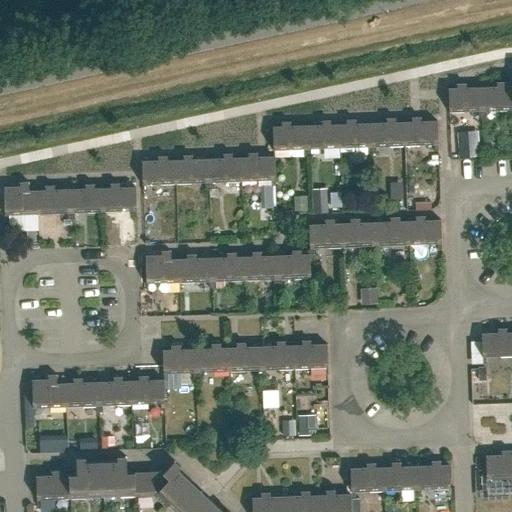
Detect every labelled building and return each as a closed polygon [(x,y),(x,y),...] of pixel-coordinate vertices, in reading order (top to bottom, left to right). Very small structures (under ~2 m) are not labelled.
[(511,85),(506,86),(506,82),(497,82),(497,86),(465,88),(465,83),(457,84),(457,88),(448,88),(449,114),(466,113),(466,110),(478,110),(479,117),(486,117),(486,109),(498,109),(498,112),(511,111),(511,85)] [(434,151),(438,151),(437,121),(420,121),(420,117),(412,117),(412,121),(403,122),(404,147),(421,147),(421,144),(434,143),(434,151)] [(372,153),(376,153),(375,145),(388,145),(388,148),(404,147),(403,122),(395,122),(395,118),(387,118),(387,122),(371,123),(372,153)] [(368,146),(368,153),(372,153),(371,123),(355,123),(355,119),(346,120),(346,124),(338,124),(339,150),(356,149),(356,146),(368,146)] [(322,147),(323,150),(339,150),(338,124),(330,124),(330,120),(321,121),(322,125),(306,125),(307,155),(310,155),(310,148),(322,147)] [(291,148),(303,148),(303,156),(307,155),(306,125),(290,126),(290,122),(281,122),(281,126),(273,126),(273,152),(291,151),(291,148)] [(476,145),(457,146),(458,158),(477,157),(476,145)] [(232,153),(223,154),(224,158),(208,158),(209,189),(212,189),(212,181),(224,180),(225,183),(241,183),(240,157),(232,158),(232,153)] [(248,153),(248,157),(240,157),(241,183),(258,182),(258,179),(271,179),(271,186),(275,186),(274,156),(257,157),(257,153),(248,153)] [(183,155),(183,159),(175,160),(176,185),(193,185),(193,182),(205,181),(205,189),(209,189),(208,158),(192,159),(192,155),(183,155)] [(143,191),(147,191),(147,183),(159,183),(160,186),(176,185),(175,160),(167,160),(167,156),(158,156),(158,160),(142,161),(143,191)] [(20,182),(20,186),(4,187),(5,221),(9,221),(9,214),(18,213),(18,216),(38,216),(37,190),(29,190),(29,182),(20,182)] [(110,183),(110,187),(102,188),(103,213),(120,213),(120,210),(133,209),(133,217),(137,217),(135,187),(119,187),(119,183),(110,183)] [(102,188),(94,188),(94,184),(85,184),(85,188),(70,189),(71,219),(75,219),(74,211),(86,211),(87,214),(103,213),(102,188)] [(45,185),(45,190),(37,190),(38,216),(55,215),(55,212),(67,212),(67,219),(71,219),(70,189),(54,189),(54,185),(45,185)] [(271,186),(259,187),(260,208),(272,207),(271,186)] [(287,205),(299,206),(300,189),(287,189),(287,205)] [(408,246),(429,246),(428,243),(437,242),(438,250),(442,250),(440,220),(424,220),(424,216),(415,217),(415,221),(407,221),(408,246)] [(376,252),(379,252),(379,244),(391,244),(391,247),(408,246),(407,221),(399,221),(399,217),(390,217),(390,221),(375,222),(376,252)] [(343,249),(360,248),(359,245),(372,245),(372,252),(376,252),(375,222),(359,222),(359,218),(350,219),(350,223),(342,223),(343,249)] [(309,224),(310,254),(310,255),(314,254),(313,247),(326,246),(326,249),(343,249),(342,223),(334,223),(334,219),(325,219),(325,224),(309,224)] [(145,255),(147,290),(150,290),(150,282),(163,282),(163,285),(180,284),(179,259),(171,259),(170,250),(162,251),(162,255),(145,255)] [(310,254),(301,254),(301,250),(292,250),(292,254),(276,255),(277,285),(281,285),(281,278),(293,277),(293,280),(311,280),(310,255),(310,254)] [(252,252),(252,256),(244,256),(245,282),(269,281),(269,278),(274,278),(274,286),(277,285),(276,255),(261,256),(261,251),(252,252)] [(244,256),(236,257),(236,252),(227,253),(227,257),(211,257),(212,288),(216,288),(216,280),(228,280),(228,283),(245,282),(244,256)] [(187,254),(187,258),(179,259),(180,284),(196,284),(196,281),(208,280),(209,288),(212,288),(211,257),(196,258),(196,254),(187,254)] [(511,332),(506,332),(506,328),(498,329),(498,333),(481,333),(482,363),(486,363),(486,356),(499,355),(499,358),(511,357),(511,332)] [(474,334),(464,334),(464,356),(474,356),(474,334)] [(301,340),(302,345),(293,345),(294,371),(311,370),(311,367),(324,366),(324,374),(328,374),(327,344),(310,344),(310,340),(301,340)] [(276,341),(277,345),(261,346),(262,376),(266,376),(265,369),(278,368),(278,371),(294,371),(293,345),(285,345),(285,341),(276,341)] [(236,343),(236,347),(228,347),(229,373),(246,372),(246,369),(258,369),(258,377),(262,376),(261,346),(245,347),(245,342),(236,343)] [(211,344),(211,348),(196,348),(197,379),(200,379),(200,371),(205,371),(205,374),(229,373),(228,347),(220,348),(220,343),(211,344)] [(180,345),(171,345),(171,349),(162,350),(163,375),(181,375),(181,372),(193,371),(193,379),(197,379),(196,348),(180,349),(180,345)] [(49,406),(49,409),(66,408),(65,383),(57,383),(57,374),(48,375),(48,379),(32,379),(33,414),(37,414),(36,406),(49,406)] [(138,376),(139,380),(130,380),(131,406),(148,406),(148,403),(160,402),(161,410),(165,410),(164,379),(147,380),(147,376),(138,376)] [(114,404),(114,407),(131,406),(130,380),(122,381),(122,377),(113,377),(114,381),(98,382),(99,412),(102,412),(102,404),(114,404)] [(95,404),(95,412),(99,412),(98,382),(82,382),(82,378),(73,378),(73,382),(65,383),(66,408),(83,408),(83,405),(95,404)] [(141,429),(141,441),(156,442),(157,430),(141,429)] [(511,454),(510,454),(510,450),(502,450),(502,454),(485,455),(486,485),(490,485),(490,478),(503,477),(503,480),(511,479),(511,454)] [(229,511),(228,510),(225,511),(223,511),(207,496),(178,469),(180,466),(174,460),(163,472),(162,471),(127,473),(126,456),(117,457),(117,461),(85,462),(85,458),(76,458),(77,474),(61,475),(61,471),(52,471),(52,475),(36,476),(37,506),(41,506),(41,498),(53,498),(53,501),(87,500),(87,497),(118,495),(119,498),(152,497),(152,494),(154,494),(172,511),(229,511)] [(417,496),(421,496),(420,488),(433,488),(433,491),(450,490),(449,464),(440,465),(440,461),(432,461),(432,465),(416,466),(417,496)] [(384,492),(401,492),(401,489),(413,488),(413,496),(417,496),(416,466),(400,466),(400,462),(392,462),(392,467),(383,467),(384,492)] [(383,467),(375,467),(375,463),(366,463),(367,467),(350,468),(351,494),(351,498),(355,498),(355,490),(368,490),(368,493),(384,492),(383,467)] [(326,495),(318,495),(319,511),(351,511),(351,498),(351,494),(335,494),(334,490),(326,490),(326,495)] [(319,511),(318,495),(310,495),(310,491),(301,491),(301,495),(286,496),(286,511),(319,511)] [(286,511),(286,496),(270,497),(269,492),(261,493),(261,497),(252,497),(252,511),(286,511)]
